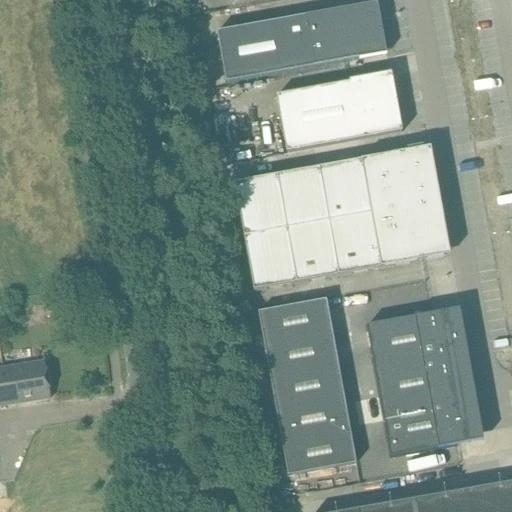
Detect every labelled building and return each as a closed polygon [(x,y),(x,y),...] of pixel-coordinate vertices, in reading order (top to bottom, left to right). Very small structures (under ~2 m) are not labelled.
[(216,33),(226,85),(386,56),(377,4),(216,33)] [(218,47),(209,48),(211,66),(220,65),(218,47)] [(400,132),(390,77),(276,97),(287,154),(402,133),(402,131),(400,132)] [(234,185),(253,293),(450,257),(430,149),(234,185)] [(356,465),(327,301),(258,314),(287,478),(356,465)] [(366,328),(390,459),(483,442),(460,311),(366,328)] [(0,407),(50,399),(45,363),(0,369),(0,407)] [(511,511),(511,484),(354,511),(511,511)]
